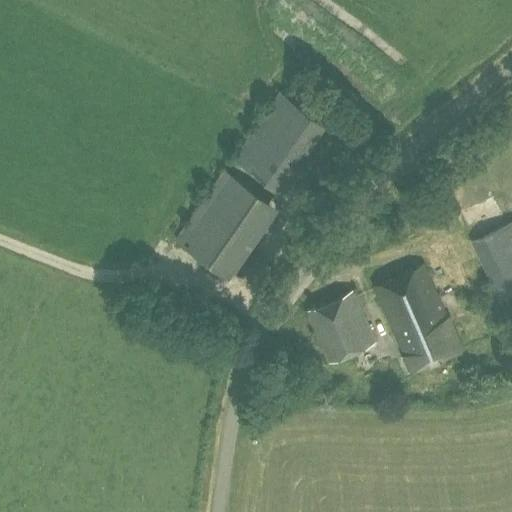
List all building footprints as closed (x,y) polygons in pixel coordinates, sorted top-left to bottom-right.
[(231,145),(237,149),(233,155),(280,187),(326,120),(279,88),(244,140),(237,136),(231,145)] [(247,255),(257,234),(223,218),(226,212),(206,203),(188,241),(213,253),(222,236),(238,243),(232,256),(236,258),(239,251),(247,255)] [(501,297),(504,306),(508,315),(511,313),(511,220),(473,238),(501,297)] [(375,286),(406,354),(403,355),(411,373),(464,349),(453,324),(450,325),(423,265),(375,286)] [(353,289),(308,310),(332,361),(377,340),(353,289)] [(271,345),(267,386),(290,388),(293,347),(271,345)] [(511,368),(501,373),(507,390),(511,387),(511,368)]
